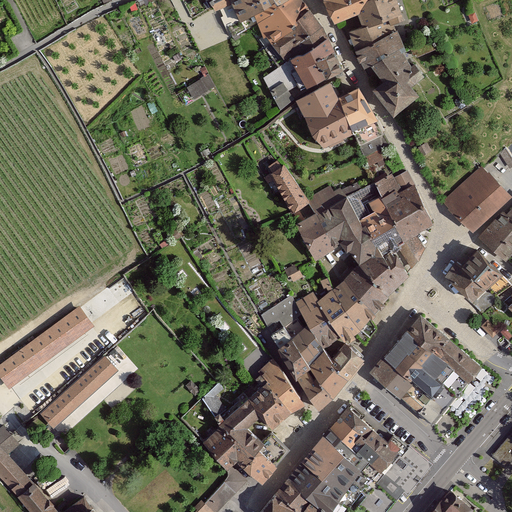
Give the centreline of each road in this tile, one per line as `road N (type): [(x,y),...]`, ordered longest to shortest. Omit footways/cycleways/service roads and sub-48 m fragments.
road 1 (residential): [(309,0),(451,235)]
road 2 (residential): [(261,501),(416,291)]
road 3 (primary): [(511,397),(416,511)]
road 4 (residential): [(416,291),(490,357),(511,366)]
